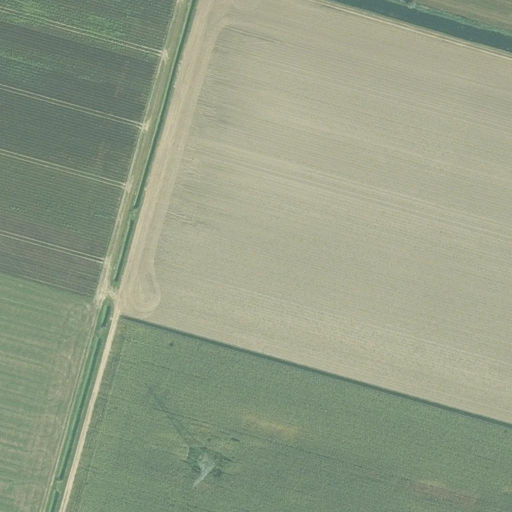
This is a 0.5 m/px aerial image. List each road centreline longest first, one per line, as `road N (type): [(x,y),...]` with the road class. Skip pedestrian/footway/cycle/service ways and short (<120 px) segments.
road 1 (track): [(40,511),(181,0)]
road 2 (track): [(62,511),(121,293),(102,289)]
